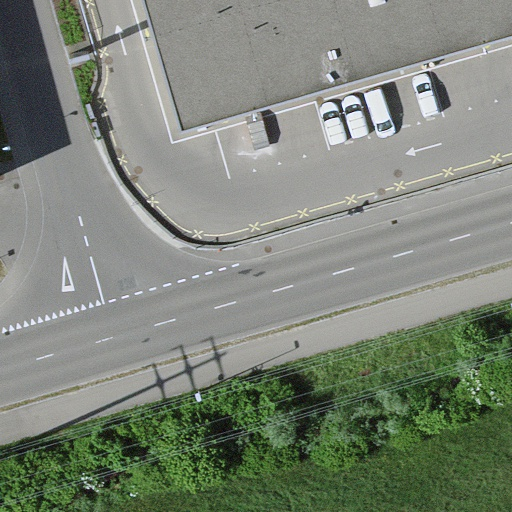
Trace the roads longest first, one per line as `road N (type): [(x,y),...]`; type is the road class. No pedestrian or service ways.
road 1 (tertiary): [(113,337),(511,220)]
road 2 (residential): [(113,337),(14,0)]
